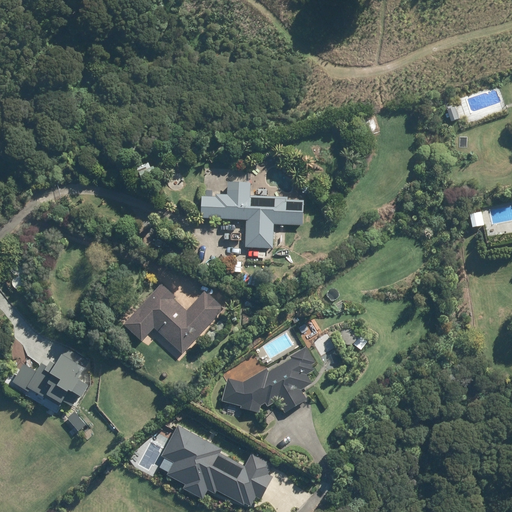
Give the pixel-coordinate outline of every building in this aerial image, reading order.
[(461,106),(446,110),(449,123),(464,119),(461,106)] [(152,166),(135,175),(138,181),(155,173),(152,166)] [(286,197),(248,196),(249,183),(227,182),(226,195),(215,195),(215,197),(200,196),(199,218),(245,220),(244,247),(271,248),(272,224),(301,225),(302,201),(286,201),(286,197)] [(310,225),(300,237),(307,242),(317,230),(310,225)] [(185,311),(172,299),(173,297),(160,284),(122,324),(139,340),(153,327),(180,353),(223,309),(204,291),(185,311)] [(359,336),(352,344),(359,349),(365,341),(359,336)] [(289,356),(291,359),(267,373),(265,369),(242,382),(227,378),(221,401),(240,406),(240,408),(258,413),(260,405),(264,403),(266,406),(277,400),(283,412),(305,399),(299,390),(310,383),(305,374),(312,370),(309,365),(313,362),(305,347),(289,356)] [(59,404),(58,403),(60,400),(70,407),(77,395),(80,397),(86,386),(75,379),(81,368),(84,369),(88,361),(65,349),(61,355),(59,354),(53,365),(47,362),(45,367),(39,363),(34,372),(20,363),(9,382),(25,391),(27,388),(58,406),(59,404)] [(75,411),(66,418),(77,431),(86,424),(75,411)] [(253,511),(269,480),(266,478),(274,465),(251,453),(244,466),(220,453),(222,450),(178,427),(162,457),(172,462),(166,473),(185,483),(181,490),(200,501),(206,490),(216,496),(217,492),(253,511)]
